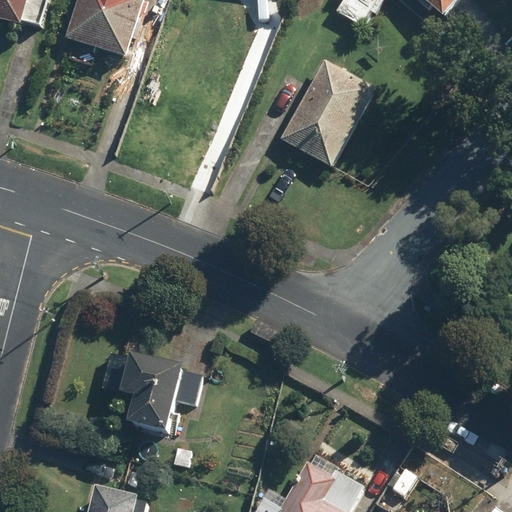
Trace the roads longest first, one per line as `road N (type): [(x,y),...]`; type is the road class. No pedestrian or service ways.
road 1 (residential): [(38,198),(203,259),(334,323)]
road 2 (residential): [(334,323),(511,120)]
road 3 (residential): [(334,323),(511,430)]
road 4 (residential): [(0,358),(38,198)]
